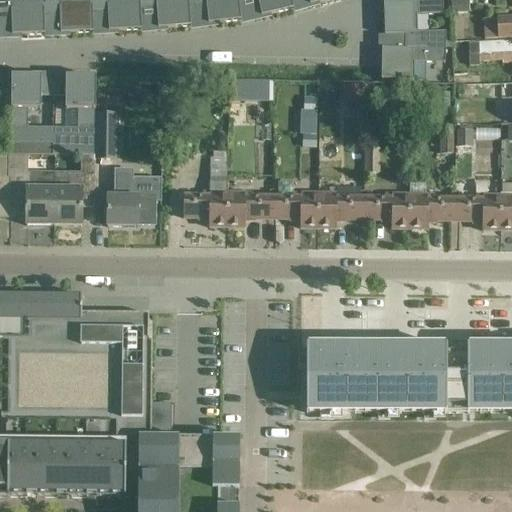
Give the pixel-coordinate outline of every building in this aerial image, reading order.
[(23,0),(0,0),(0,16),(11,16),(12,37),(44,36),(44,15),(43,0),(42,0),(42,4),(23,5),(23,0)] [(71,0),(43,0),(44,15),(59,14),(60,35),(92,34),(91,13),(90,1),(72,2),(71,0)] [(90,0),(90,1),(91,13),(107,12),(108,33),(140,31),(139,10),(138,0),(90,0)] [(138,0),(139,10),(156,9),(158,30),(189,27),(188,7),(187,0),(138,0)] [(187,0),(188,7),(206,5),(208,26),(240,22),(237,2),(237,0),(187,0)] [(244,0),(256,0),(261,18),(292,10),(289,0),(237,0),(237,2),(244,0)] [(442,0),(404,0),(405,4),(384,5),(385,36),(418,35),(417,17),(444,16),(442,0)] [(468,1),(451,1),(451,14),(469,14),(468,1)] [(511,40),(511,17),(496,18),(497,20),(483,21),(484,41),(511,40)] [(382,66),(381,81),(414,82),(414,64),(445,65),(445,33),(418,35),(385,36),(385,37),(403,36),(403,51),(382,50),(382,66)] [(511,65),(511,43),(469,45),(470,68),(479,67),(479,64),(503,63),(504,66),(511,65)] [(467,50),(456,50),(456,61),(467,61),(467,50)] [(11,145),(11,157),(28,157),(52,157),(53,130),(28,130),(28,111),(41,111),(41,79),(11,78),(11,84),(11,111),(11,145)] [(53,146),(52,157),(95,158),(95,118),(96,79),(66,79),(65,111),(66,111),(66,130),(53,130),(53,146)] [(230,82),(230,103),(273,103),(273,82),(230,82)] [(335,87),(333,112),(360,113),(361,88),(335,87)] [(461,89),(457,93),(457,98),(461,102),(467,102),(470,98),(470,92),(466,89),(461,89)] [(95,158),(95,162),(103,162),(116,162),(116,118),(95,118),(95,158)] [(453,128),(440,128),(440,156),(453,157),(453,128)] [(473,133),(457,133),(457,149),(472,149),(473,133)] [(302,135),(302,149),(316,150),(316,136),(302,135)] [(380,175),(380,150),(365,150),(365,175),(380,175)] [(11,221),(11,202),(11,176),(9,176),(9,157),(0,157),(0,219),(10,220),(10,221),(11,221)] [(26,227),(53,228),(54,180),(40,179),(40,175),(28,174),(28,157),(11,157),(9,157),(9,176),(11,176),(11,202),(27,202),(26,227)] [(54,180),(53,228),(81,228),(82,203),(93,203),(93,211),(94,211),(94,199),(95,162),(94,162),(94,158),(80,158),(80,175),(68,175),(68,180),(54,180)] [(226,159),(210,159),(210,186),(226,186),(226,159)] [(95,162),(94,199),(103,199),(103,162),(95,162)] [(108,208),(107,228),(138,229),(138,227),(155,227),(155,204),(160,204),(160,181),(133,180),(133,171),(114,171),(114,199),(108,199),(108,208)] [(410,199),(410,232),(427,232),(427,223),(455,223),(455,204),(434,203),(434,199),(426,199),(426,186),(410,186),(410,199)] [(209,230),(227,230),(228,196),(203,196),(203,200),(184,200),(183,220),(209,221),(209,230)] [(228,196),(227,230),(244,230),(245,221),(273,221),(273,201),(253,201),(253,196),(228,196)] [(301,230),(318,231),(318,198),(294,198),(294,202),(273,201),(273,221),(301,222),(301,230)] [(336,222),(364,222),(364,202),(343,202),(343,198),(318,198),(318,231),(336,231),(336,222)] [(364,202),(364,222),(392,223),(392,232),(410,232),(410,199),(386,199),(386,203),(364,202)] [(483,233),(500,233),(500,200),(476,199),(476,204),(455,204),(455,223),(483,224),(483,233)] [(511,199),(500,200),(500,233),(511,233),(511,199)] [(138,439),(151,439),(152,319),(149,319),(149,316),(82,315),(82,297),(0,296),(0,499),(125,500),(125,499),(138,499),(138,439)] [(306,349),(306,415),(447,415),(447,408),(467,408),(467,415),(511,415),(511,349),(501,349),(501,356),(492,356),(492,349),(467,349),(467,356),(447,356),(447,349),(410,349),(410,356),(401,356),(401,349),(364,349),(364,356),(356,356),(356,349),(306,349)] [(238,511),(240,440),(151,439),(138,439),(138,499),(137,511),(238,511)]
